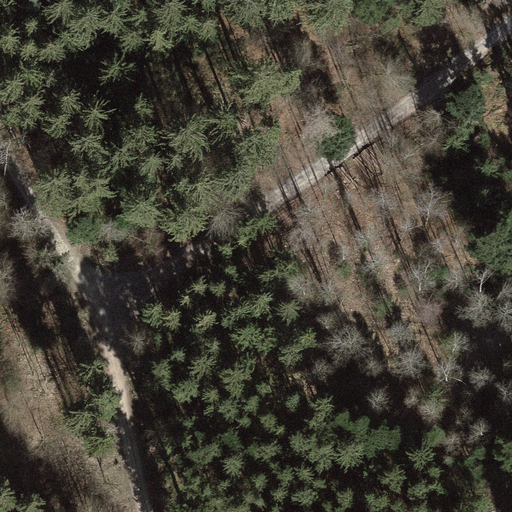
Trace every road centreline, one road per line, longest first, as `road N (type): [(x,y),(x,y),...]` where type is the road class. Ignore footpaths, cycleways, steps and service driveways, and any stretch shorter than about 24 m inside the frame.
road 1 (track): [(99,318),(511,11)]
road 2 (track): [(99,318),(0,142)]
road 3 (track): [(147,511),(99,318)]
